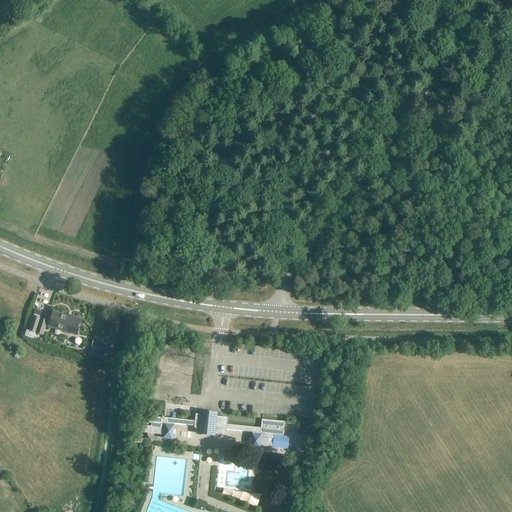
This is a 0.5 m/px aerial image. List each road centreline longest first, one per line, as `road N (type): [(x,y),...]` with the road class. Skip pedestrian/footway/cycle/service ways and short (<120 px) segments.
road 1 (unclassified): [(280,312),(288,272),(490,0)]
road 2 (secondary): [(511,316),(280,312)]
road 3 (secondary): [(218,307),(89,280),(0,247)]
